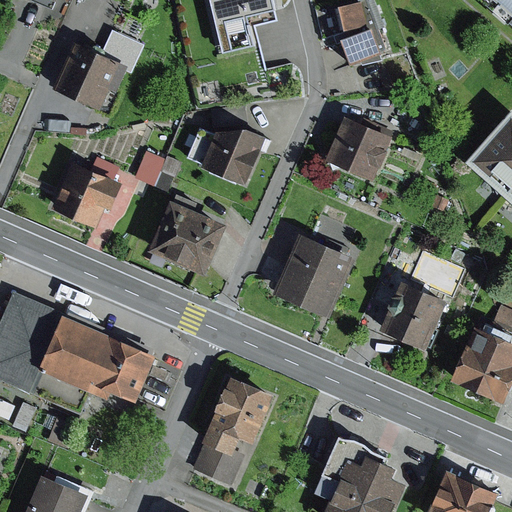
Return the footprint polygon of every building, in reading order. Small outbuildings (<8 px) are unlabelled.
[(284,0),(217,0),(231,51),(264,42),(257,14),(286,7),(284,0)] [(359,0),(355,0),(328,8),(336,33),(367,24),(359,0)] [(468,0),(485,14),(496,0),(468,0)] [(511,0),(496,0),(485,14),(511,36),(511,0)] [(365,30),(335,41),(344,68),(375,58),(365,30)] [(71,45),(50,88),(96,110),(105,91),(114,95),(126,71),(71,45)] [(387,140),(340,120),(322,163),(369,182),(387,140)] [(260,142),(218,123),(198,166),(240,185),(260,142)] [(511,125),(480,160),(511,188),(511,125)] [(172,157),(153,149),(142,175),(161,183),(172,157)] [(129,181),(80,160),(59,206),(102,225),(111,206),(117,208),(129,181)] [(235,222),(179,199),(158,249),(214,273),(235,222)] [(363,256),(308,233),(283,293),(338,316),(363,256)] [(423,254),(411,283),(450,300),(462,271),(423,254)] [(450,300),(411,283),(391,328),(435,347),(455,302),(450,300)] [(73,312),(21,290),(0,340),(0,373),(41,391),(51,367),(71,317),(73,312)] [(511,305),(508,304),(500,323),(511,328),(511,305)] [(162,354),(71,317),(51,367),(141,404),(162,354)] [(511,340),(483,328),(462,380),(511,400),(511,340)] [(282,394),(240,376),(199,471),(236,487),(251,452),(245,449),(250,438),(262,443),(282,394)] [(348,431),(324,488),(340,495),(332,511),(400,511),(414,479),(403,474),(407,463),(393,457),(395,451),(348,431)] [(492,511),(501,492),(452,471),(433,511),(492,511)] [(76,511),(83,496),(39,478),(24,511),(76,511)]
